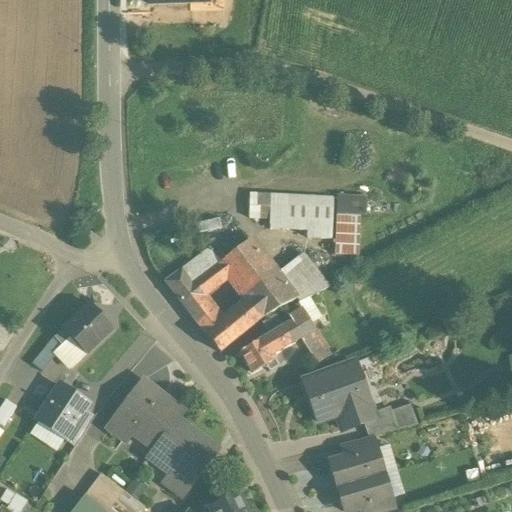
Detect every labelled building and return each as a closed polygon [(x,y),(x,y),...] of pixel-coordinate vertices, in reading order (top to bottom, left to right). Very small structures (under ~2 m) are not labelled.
[(270,229),(310,230),(310,239),(330,239),(331,195),(251,193),(250,220),(270,220),(270,229)] [(367,197),(339,195),(335,257),(355,258),(359,214),(365,215),(367,197)] [(228,279),(235,288),(265,263),(248,243),(212,270),(191,286),(197,293),(180,303),(196,323),(212,311),(202,299),(228,279)] [(159,276),(180,303),(197,293),(191,286),(212,270),(196,249),(159,276)] [(282,270),(304,296),(329,284),(304,252),(282,270)] [(265,263),(235,288),(246,301),(244,303),(259,321),(297,300),(276,275),(265,263)] [(282,270),(276,275),(297,300),(304,296),(282,270)] [(221,322),(212,311),(196,323),(219,353),(259,321),(244,303),(221,322)] [(112,330),(89,305),(62,330),(86,355),(112,330)] [(296,305),(282,313),(290,325),(292,324),(302,339),(300,341),(316,366),(331,360),(296,305)] [(282,313),(262,324),(270,337),(290,325),(282,313)] [(270,337),(262,342),(261,340),(239,354),(252,375),(264,367),(268,373),(278,367),(272,358),(300,341),(302,339),(292,324),(290,325),(270,337)] [(86,355),(62,330),(53,339),(48,345),(58,352),(56,355),(70,370),(86,355)] [(48,345),(32,366),(42,374),(56,355),(58,352),(48,345)] [(354,365),(301,385),(317,425),(337,418),(343,433),(363,426),(375,422),(374,420),(354,365)] [(183,412),(144,382),(108,429),(109,430),(127,443),(132,436),(152,453),(177,420),(183,412)] [(88,406),(59,387),(37,421),(65,440),(66,439),(79,419),(88,406)] [(5,401),(0,408),(0,425),(3,428),(16,408),(5,401)] [(407,408),(391,414),(398,432),(414,428),(407,408)] [(375,422),(363,426),(368,439),(371,439),(398,432),(391,414),(374,420),(375,422)] [(89,426),(79,419),(66,439),(76,445),(89,426)] [(219,451),(177,420),(152,453),(147,460),(170,477),(164,485),(183,499),(219,451)] [(368,439),(340,446),(344,460),(374,450),(371,439),(368,439)] [(344,460),(329,464),(337,489),(382,475),(374,450),(344,460)] [(107,511),(123,492),(100,475),(83,498),(102,511),(107,511)] [(382,475),(337,489),(343,511),(351,511),(359,510),(390,500),(382,475)] [(144,492),(133,483),(126,492),(137,500),(144,492)] [(123,492),(107,511),(142,511),(145,509),(123,492)] [(5,503),(17,511),(23,511),(29,504),(12,493),(5,503)] [(246,511),(239,496),(225,502),(215,507),(208,511),(246,511)] [(212,501),(215,507),(225,502),(222,496),(212,501)] [(102,511),(83,498),(72,511),(102,511)] [(393,511),(390,500),(359,510),(360,511),(393,511)]
